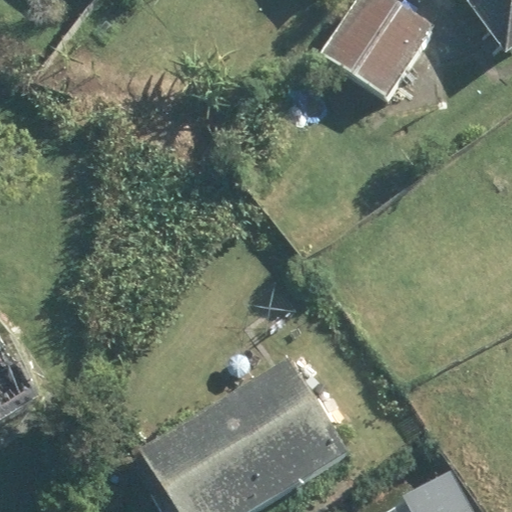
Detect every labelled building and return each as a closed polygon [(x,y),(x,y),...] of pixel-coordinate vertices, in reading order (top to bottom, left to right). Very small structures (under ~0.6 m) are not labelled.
[(511,0),(456,0),(504,65),(511,58),(511,0)] [(398,103),(434,33),(382,6),(346,76),(398,103)] [(0,346),(0,432),(40,407),(0,346)] [(290,368),(137,460),(168,511),(279,511),(351,469),(290,368)] [(503,511),(467,437),(389,473),(407,509),(392,511),(503,511)]
